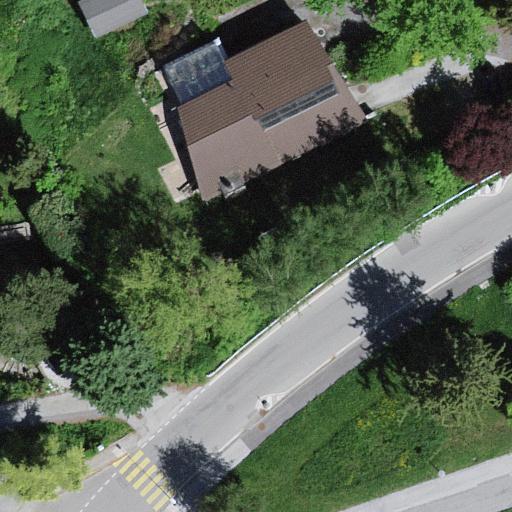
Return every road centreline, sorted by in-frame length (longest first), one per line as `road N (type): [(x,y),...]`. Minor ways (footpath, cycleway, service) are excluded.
road 1 (tertiary): [(191,439),(346,313),(511,209)]
road 2 (residential): [(0,428),(84,414),(154,414),(191,439)]
